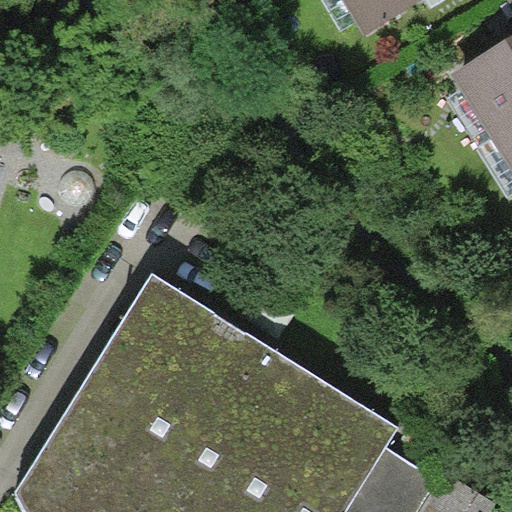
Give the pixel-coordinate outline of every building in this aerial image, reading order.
[(340,0),(367,43),(436,0),(340,0)] [(511,34),(451,73),(511,168),(511,34)] [(393,436),(142,279),(5,497),(29,511),(345,511),(376,463),(393,436)] [(345,511),(427,511),(436,498),(376,463),(345,511)] [(474,511),(439,491),(436,498),(427,511),(474,511)]
